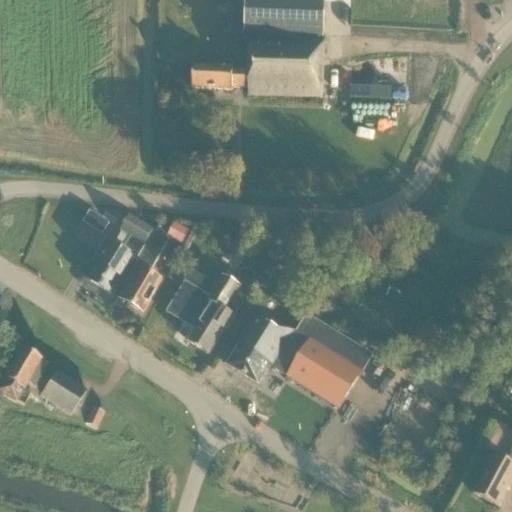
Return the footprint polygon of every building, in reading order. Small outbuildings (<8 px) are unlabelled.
[(324,37),(324,0),(244,0),(244,35),(254,35),(300,37),(324,37)] [(233,70),(192,69),(191,91),(232,92),(232,90),(248,90),(248,97),(321,99),(324,43),(300,43),(300,37),(254,35),(254,41),(250,41),(249,60),(249,72),(249,73),(232,73),(233,70)] [(355,114),(394,114),(395,89),(355,89),(355,114)] [(137,261),(153,233),(129,218),(120,233),(130,239),(122,253),(106,243),(96,259),(102,262),(89,283),(109,295),(120,277),(126,280),(135,265),(137,261)] [(181,246),(188,232),(174,225),(167,239),(181,246)] [(137,261),(135,265),(138,267),(118,300),(122,303),(142,315),(162,281),(150,273),(168,241),(153,233),(137,261)] [(272,293),(284,273),(270,265),(258,285),(272,293)] [(183,343),(186,337),(185,336),(211,290),(182,273),(165,304),(169,306),(157,326),(183,343)] [(226,334),(235,319),(243,307),(238,304),(246,292),(220,277),(200,313),(202,314),(185,343),(208,356),(222,332),(226,334)] [(226,368),(257,387),(269,368),(274,371),(278,365),(293,374),(289,380),(339,411),(361,375),(312,344),(309,348),(294,339),(296,335),(255,310),(235,342),(240,345),(226,368)] [(33,389),(46,366),(39,362),(39,361),(19,349),(0,381),(0,401),(2,397),(15,404),(22,408),(30,394),(23,391),(26,385),(33,389)] [(452,392),(461,374),(439,363),(430,382),(452,392)] [(69,418),(85,394),(54,375),(39,398),(69,418)] [(95,432),(103,415),(91,410),(84,426),(95,432)] [(511,454),(507,464),(494,458),(474,497),(498,510),(511,484),(511,454)]
